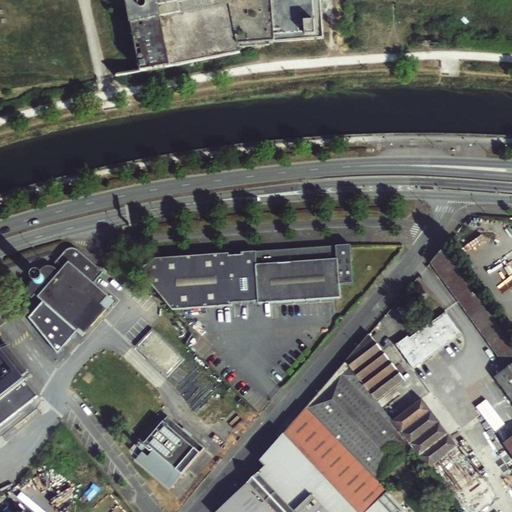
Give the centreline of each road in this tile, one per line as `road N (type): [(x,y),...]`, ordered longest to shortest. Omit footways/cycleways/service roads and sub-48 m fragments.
road 1 (residential): [(197,511),(419,253),(454,196)]
road 2 (primary): [(148,210),(369,181),(511,187)]
road 3 (secondary): [(148,210),(454,196)]
road 4 (primary): [(277,172),(125,195),(0,229)]
road 5 (unknown): [(410,263),(469,336),(454,402),(492,469)]
road 6 (secondary): [(511,165),(370,161),(277,172)]
road 7 (primary): [(511,176),(277,172)]
road 8 (primary): [(0,249),(148,210)]
